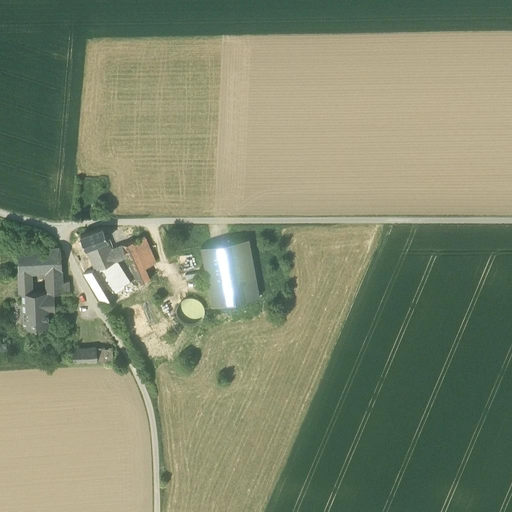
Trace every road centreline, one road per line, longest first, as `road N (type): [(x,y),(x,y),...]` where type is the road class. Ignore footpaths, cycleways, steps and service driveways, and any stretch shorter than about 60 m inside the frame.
road 1 (track): [(511,220),(52,227)]
road 2 (unclassified): [(0,213),(52,227),(143,389),(156,441),(156,511)]
